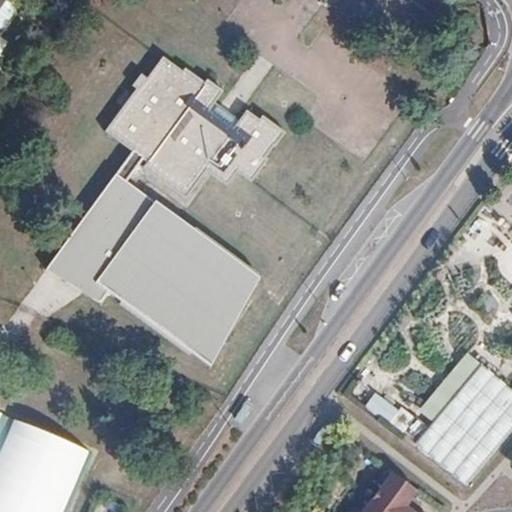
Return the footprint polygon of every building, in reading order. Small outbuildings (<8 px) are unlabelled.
[(282,129),(262,114),(259,119),(246,109),(240,118),(235,114),(229,122),(213,110),(219,102),(214,98),(222,87),(206,76),(204,78),(185,64),(183,67),(164,53),(162,56),(149,75),(145,72),(135,86),(138,89),(108,129),(134,148),(142,154),(150,160),(145,167),(184,196),(204,168),(225,183),(235,170),(248,179),(263,159),(260,157),(269,144),(271,145),(282,129)] [(227,108),(219,102),(213,110),(229,122),(235,114),(227,108)] [(134,148),(116,175),(124,180),(142,154),(134,148)] [(124,180),(116,175),(49,269),(101,304),(108,291),(207,368),(260,276),(155,203),(124,180)] [(511,428),(511,404),(507,411),(467,377),(411,444),(465,485),(511,428)] [(387,421),(396,406),(371,392),(362,406),(387,421)] [(399,408),(388,422),(406,437),(417,422),(399,408)] [(0,413),(0,511),(74,511),(99,456),(0,413)] [(422,511),(407,501),(419,486),(395,468),(361,511),(422,511)]
